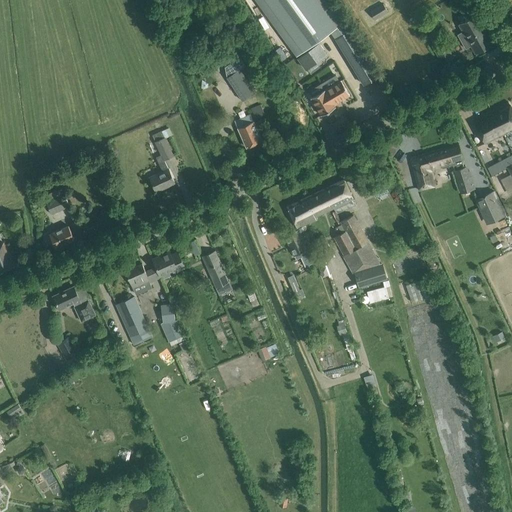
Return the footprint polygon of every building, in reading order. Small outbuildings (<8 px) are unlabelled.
[(328,0),(255,0),(296,56),(330,31),(336,39),(350,29),(328,0)] [(372,20),(386,11),(382,4),(368,13),(372,20)] [(475,53),(492,44),(476,14),(459,24),(467,39),(462,42),(465,49),(471,45),(475,53)] [(350,29),(336,39),(364,84),(378,76),(350,29)] [(318,42),(297,58),(306,69),(327,54),(318,42)] [(443,65),(454,59),(448,48),(443,51),(437,42),(431,45),(443,65)] [(226,77),(242,100),(255,92),(239,67),(226,77)] [(341,80),(311,98),(321,115),(335,107),(334,104),(350,95),(341,80)] [(503,134),(511,130),(511,109),(508,102),(491,111),(503,134)] [(503,134),(491,111),(473,121),(478,129),(485,144),(503,134)] [(250,114),(235,121),(247,147),(261,141),(250,114)] [(134,133),(138,141),(152,134),(148,126),(134,133)] [(153,140),(173,135),(171,128),(151,133),(153,140)] [(165,138),(155,142),(163,159),(172,155),(165,138)] [(431,170),(464,161),(459,143),(411,157),(420,190),(435,185),(431,170)] [(508,167),(511,164),(511,154),(493,164),(497,172),(508,167)] [(163,172),(150,178),(156,192),(175,183),(165,162),(160,165),(163,172)] [(460,193),(472,190),(465,166),(454,170),(460,193)] [(333,208),(353,199),(348,188),(344,179),(324,189),(333,208)] [(46,194),(49,201),(45,203),(50,215),(69,207),(64,195),(65,195),(62,188),(58,190),(58,189),(46,194)] [(306,224),(317,219),(316,217),(333,208),(324,189),(295,202),(306,224)] [(480,208),(486,221),(505,212),(494,191),(478,200),(482,207),(480,208)] [(295,202),(286,206),(297,229),(306,224),(295,202)] [(340,221),(345,231),(355,248),(356,248),(369,241),(354,214),(340,221)] [(68,226),(50,234),(55,247),(74,239),(68,226)] [(307,249),(298,230),(285,236),(294,255),(307,249)] [(334,237),(344,255),(345,255),(352,266),(363,260),(356,248),(355,248),(345,231),(334,237)] [(3,243),(0,244),(0,273),(14,267),(3,243)] [(173,273),(185,268),(178,251),(171,255),(169,251),(152,259),(160,275),(172,270),(173,273)] [(229,281),(215,251),(202,256),(216,287),(229,281)] [(142,263),(125,271),(132,287),(148,280),(149,282),(150,282),(142,263)] [(358,286),(387,277),(383,264),(354,273),(358,286)] [(294,274),(288,277),(295,293),(297,292),(299,297),(305,295),(302,288),(300,289),(294,274)] [(408,284),(413,301),(428,296),(423,279),(408,284)] [(366,291),(369,303),(389,298),(386,285),(366,291)] [(73,286),(53,296),(59,309),(73,303),(82,321),(95,314),(88,300),(81,303),(73,286)] [(134,296),(116,304),(130,335),(148,327),(134,296)] [(161,305),(163,322),(175,320),(173,304),(161,305)] [(69,337),(57,343),(69,365),(81,359),(69,337)] [(19,403),(7,411),(13,420),(25,413),(19,403)] [(23,473),(25,469),(23,465),(19,466),(17,470),(19,473),(23,473)]
